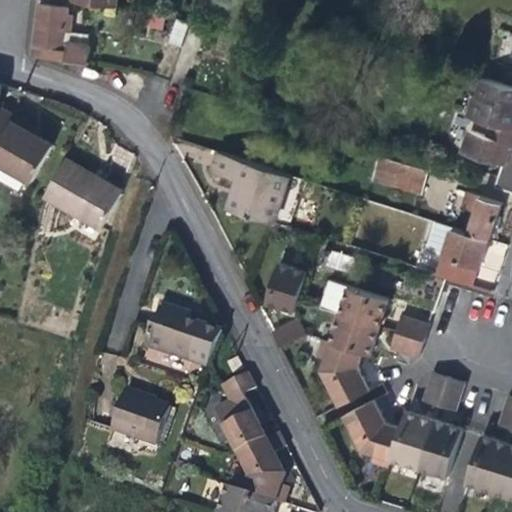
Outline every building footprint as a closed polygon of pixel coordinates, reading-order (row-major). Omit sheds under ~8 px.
[(74,42),(75,30),(76,25),(77,14),(72,14),(67,13),(67,8),(39,4),(37,21),(34,46),(36,47),(35,58),(88,64),(95,65),(97,44),(93,44),(74,42)] [(168,13),(166,12),(149,10),(146,26),(164,30),(168,13)] [(95,32),(75,30),(74,42),(93,44),(95,32)] [(504,165),(496,187),(511,192),(511,86),(482,77),(470,116),(491,123),(488,135),(471,130),(464,153),(504,165)] [(33,123),(0,104),(0,165),(31,183),(54,142),(41,135),(30,128),(33,123)] [(38,125),(33,123),(30,128),(41,135),(44,129),(38,125)] [(280,211),(296,176),(220,152),(215,170),(245,180),(235,209),(256,217),(264,219),(280,211)] [(383,155),(375,181),(421,195),(429,170),(383,155)] [(67,157),(44,197),(100,229),(120,194),(94,178),(96,174),(86,169),(67,157)] [(476,213),(470,233),(490,239),(491,240),(497,221),(502,204),(467,192),(461,209),(476,213)] [(482,263),(490,239),(470,233),(435,222),(426,250),(443,255),(437,275),(444,278),(470,286),(477,266),(481,267),(482,263)] [(330,250),(326,265),(348,271),(353,256),(330,250)] [(297,310),(309,272),(281,263),(275,282),(269,301),(297,310)] [(391,298),(350,285),(332,279),(323,307),(341,313),(382,327),(387,311),(391,298)] [(179,319),(181,312),(157,304),(143,346),(191,362),(192,359),(202,329),(203,326),(188,322),(179,319)] [(186,314),(181,312),(179,319),(188,322),(190,315),(186,314)] [(341,313),(332,341),(364,351),(372,354),(377,340),(382,327),(341,313)] [(403,315),(397,332),(425,341),(430,324),(403,315)] [(300,318),(275,331),(283,346),(308,333),(300,318)] [(224,333),(202,329),(192,359),(211,365),(224,333)] [(421,356),(425,341),(397,332),(392,348),(399,350),(421,356)] [(359,367),(364,351),(332,341),(325,339),(319,356),(327,358),(323,371),(341,405),(371,390),(360,369),(359,367)] [(229,363),(234,374),(245,369),(240,358),(229,363)] [(424,400),(440,406),(449,376),(433,371),(426,393),(424,400)] [(223,385),(231,401),(245,394),(258,388),(250,372),(223,385)] [(465,381),(449,376),(440,406),(456,411),(465,381)] [(226,425),(254,412),(245,394),(231,401),(217,408),(226,425)] [(500,425),(511,427),(511,396),(509,395),(500,425)] [(127,396),(114,435),(159,450),(172,411),(148,403),(127,396)] [(390,467),(392,459),(402,427),(388,422),(385,417),(376,399),(346,415),(364,450),(375,453),(373,461),(390,467)] [(408,410),(402,427),(392,459),(421,468),(436,419),(422,415),(408,410)] [(254,412),(226,425),(240,453),(268,439),(260,424),(254,412)] [(448,423),(436,419),(421,468),(448,477),(463,428),(448,423)] [(252,476),(247,491),(278,501),(286,504),(291,489),(282,486),(286,474),(281,463),(275,453),(288,446),(281,432),(268,439),(240,453),(252,476)] [(468,483),(496,492),(511,444),(498,439),(483,434),(468,483)] [(511,497),(511,443),(511,444),(496,492),(511,497)] [(273,511),(274,511),(278,501),(247,491),(230,486),(221,511),(273,511)]
